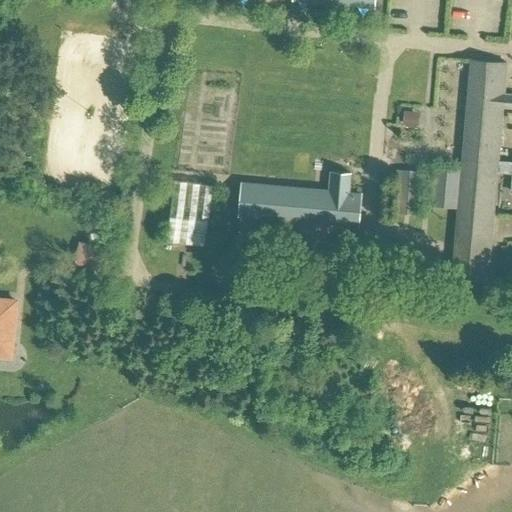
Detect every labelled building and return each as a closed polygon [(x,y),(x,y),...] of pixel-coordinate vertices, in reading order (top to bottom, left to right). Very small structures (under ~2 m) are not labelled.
[(486,279),(496,172),(511,173),(511,188),(511,192),(511,94),(503,94),(506,62),(474,59),(469,113),(464,112),(460,159),(460,166),(457,206),(452,276),(486,279)] [(397,127),(396,145),(421,147),(422,130),(397,127)] [(86,217),(93,139),(54,135),(46,214),(86,217)] [(433,164),(430,204),(457,206),(460,166),(433,164)] [(420,215),(423,169),(396,167),(394,214),(420,215)] [(328,188),(240,181),(237,216),(359,226),(362,191),(350,190),(352,171),(330,169),(328,188)] [(166,239),(205,244),(213,184),(174,179),(166,239)] [(511,221),(498,216),(493,230),(511,236),(511,233),(511,221)] [(113,246),(79,239),(74,263),(109,269),(113,246)] [(19,298),(0,296),(0,357),(13,359),(19,298)] [(464,436),(468,404),(457,402),(453,434),(464,436)]
